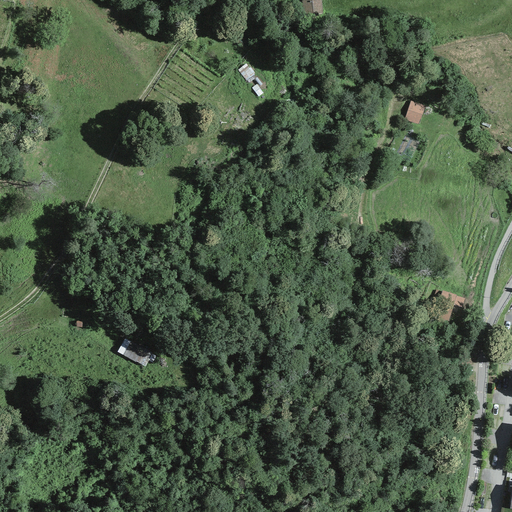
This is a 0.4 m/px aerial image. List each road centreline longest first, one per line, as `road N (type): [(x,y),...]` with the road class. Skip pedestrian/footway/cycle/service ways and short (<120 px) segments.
road 1 (track): [(202,0),(170,35),(43,277),(0,314)]
road 2 (residential): [(487,325),(465,511)]
